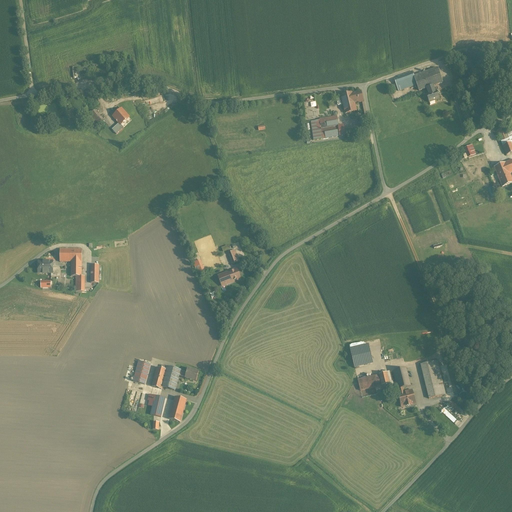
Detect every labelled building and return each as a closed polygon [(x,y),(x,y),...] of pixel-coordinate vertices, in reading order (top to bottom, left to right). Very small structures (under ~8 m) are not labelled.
[(472,56),(461,58),(463,67),(474,64),(472,56)] [(123,65),(123,64),(123,62),(123,61),(121,60),(120,59),(119,59),(118,58),(117,58),(116,59),(115,59),(114,60),(113,62),(113,64),(113,65),(113,66),(115,68),(116,69),(118,69),(120,68),(121,68),(122,67),(123,66),(123,65)] [(72,68),(73,82),(106,79),(105,65),(72,68)] [(437,69),(414,77),(412,72),(398,77),(398,79),(394,80),(399,92),(416,85),(419,91),(427,88),(432,87),(442,83),(437,69)] [(434,92),(432,87),(427,88),(429,94),(426,95),(429,103),(439,99),(436,91),(434,92)] [(352,94),(341,96),(345,114),(356,111),(354,103),(363,101),(360,92),(352,94)] [(121,109),(113,117),(119,124),(120,125),(121,125),(129,118),(121,109)] [(94,111),(89,115),(98,125),(102,122),(100,120),(101,118),(96,112),(94,111)] [(98,125),(89,115),(86,118),(95,128),(98,125)] [(336,118),(319,121),(310,122),(313,141),(345,136),(343,126),(338,127),(336,118)] [(119,124),(112,130),(116,135),(123,128),(121,125),(120,125),(119,124)] [(511,147),(507,135),(505,132),(504,133),(502,128),(496,130),(506,155),(511,152),(511,147)] [(471,145),(464,149),(468,158),(475,155),(471,145)] [(511,160),(505,163),(504,163),(504,164),(494,168),(501,187),(502,188),(502,187),(511,183),(511,180),(509,174),(511,172),(511,160)] [(71,250),(60,250),(60,262),(71,262),(71,250)] [(82,250),(71,250),(71,262),(71,277),(76,277),(76,282),(81,282),(81,263),(82,262),(82,250)] [(234,251),(228,254),(232,264),(238,262),(234,251)] [(192,262),(196,274),(204,271),(200,259),(192,262)] [(52,262),(38,262),(38,273),(43,273),(43,274),(48,274),(48,273),(51,273),(52,273),(52,268),(52,262)] [(60,268),(52,268),(52,273),(51,273),(51,277),(60,277),(60,268)] [(237,271),(229,274),(228,272),(226,273),(226,275),(220,277),(222,281),(223,281),(225,284),(226,284),(226,285),(230,284),(229,282),(240,278),(237,271)] [(468,342),(461,344),(465,358),(471,357),(468,342)] [(368,345),(350,349),(354,368),(372,364),(368,345)] [(437,361),(420,365),(429,399),(445,395),(437,361)] [(150,365),(138,362),(133,382),(144,385),(150,365)] [(162,366),(161,369),(157,368),(151,387),(161,390),(162,390),(162,388),(174,391),(178,376),(180,371),(162,366)] [(198,372),(187,369),(185,378),(196,381),(198,372)] [(406,369),(393,372),(395,382),(389,384),(386,374),(387,374),(386,373),(386,374),(379,375),(375,376),(357,380),(360,391),(375,388),(376,391),(396,386),(398,394),(404,393),(403,389),(410,387),(406,369)] [(398,394),(401,408),(405,407),(406,407),(411,406),(411,405),(415,404),(412,391),(404,393),(398,394)] [(467,399),(468,397),(467,395),(466,394),(465,393),(463,392),(461,393),(460,394),(459,395),(459,397),(459,399),(460,400),(462,401),(463,401),(465,401),(467,400),(467,399)] [(165,399),(149,395),(148,401),(153,402),(151,416),(161,418),(165,399)] [(186,400),(175,397),(169,420),(180,423),(186,400)]
